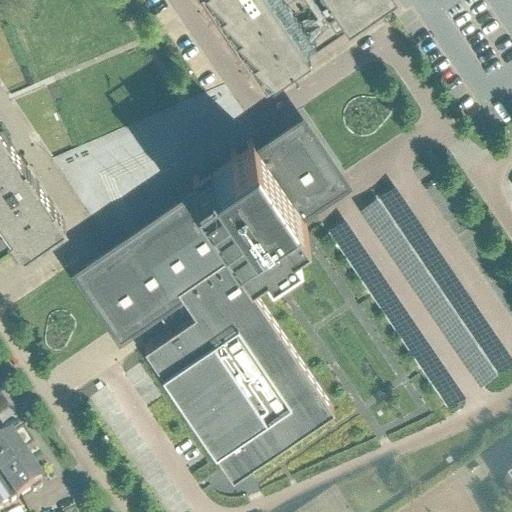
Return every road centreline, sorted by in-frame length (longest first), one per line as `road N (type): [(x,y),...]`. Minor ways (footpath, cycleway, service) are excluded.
road 1 (residential): [(180,0),(262,120),(383,34),(476,173)]
road 2 (residential): [(0,285),(87,224),(0,101)]
road 3 (residential): [(126,511),(0,329)]
